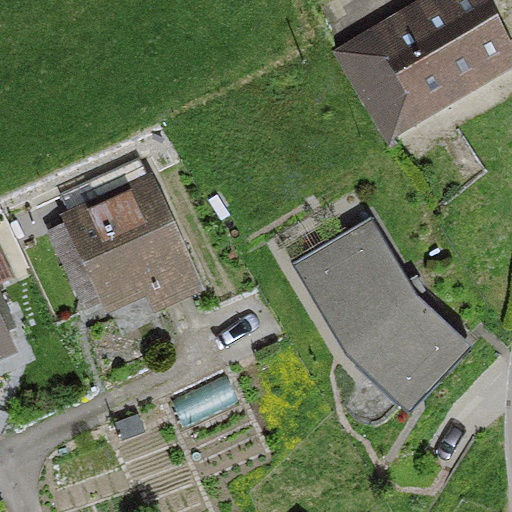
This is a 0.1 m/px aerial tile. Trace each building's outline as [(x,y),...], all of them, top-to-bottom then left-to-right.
[(511,54),(481,0),(424,0),(334,51),(388,146),(511,76),(511,54)] [(131,145),(139,162),(160,151),(151,135),(131,145)] [(133,161),(31,208),(75,302),(94,293),(101,307),(183,269),(133,161)] [(305,270),(353,349),(416,410),(472,352),(428,316),(375,228),(305,270)] [(0,310),(0,352),(4,351),(0,342),(0,332),(8,329),(0,310)]
